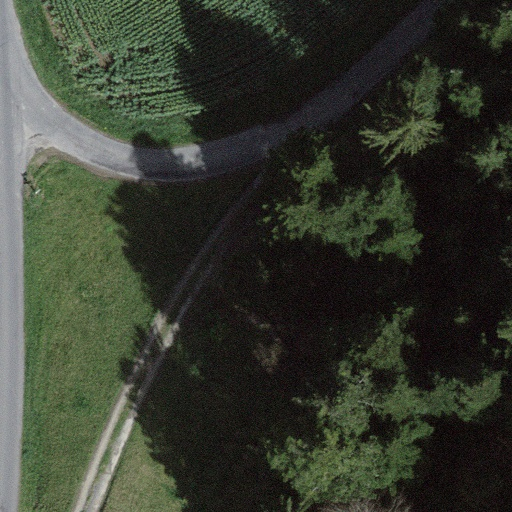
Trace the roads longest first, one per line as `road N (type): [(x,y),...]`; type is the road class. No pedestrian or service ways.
road 1 (track): [(82,511),(134,387),(211,256),(329,107)]
road 2 (unclassified): [(0,127),(0,482)]
